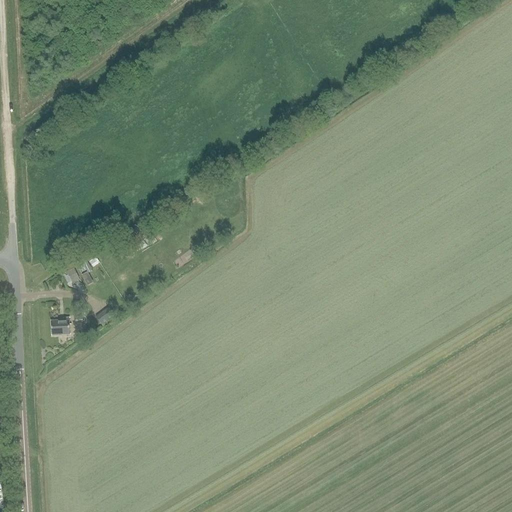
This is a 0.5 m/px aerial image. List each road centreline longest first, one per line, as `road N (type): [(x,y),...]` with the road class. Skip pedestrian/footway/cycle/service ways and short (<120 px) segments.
road 1 (unclassified): [(27,511),(13,259)]
road 2 (track): [(12,223),(0,0)]
